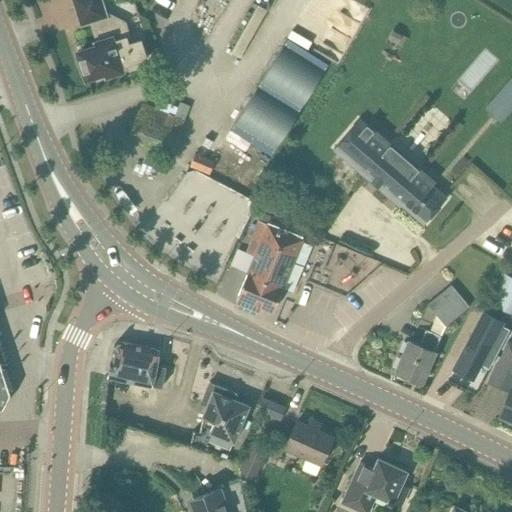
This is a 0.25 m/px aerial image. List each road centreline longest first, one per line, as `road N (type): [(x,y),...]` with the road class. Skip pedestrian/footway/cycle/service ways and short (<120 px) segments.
road 1 (tertiary): [(56,511),(69,351),(107,284)]
road 2 (residential): [(321,373),(494,212)]
road 3 (primary): [(511,460),(321,373)]
road 4 (primary): [(62,194),(14,72)]
road 5 (primary): [(107,284),(188,324),(228,328)]
road 6 (primary): [(228,328),(126,261)]
